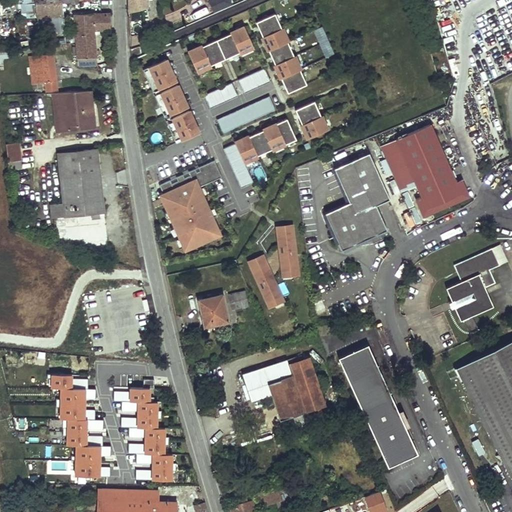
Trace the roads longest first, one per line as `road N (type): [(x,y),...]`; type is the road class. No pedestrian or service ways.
road 1 (tertiary): [(219,511),(155,275),(124,96),(120,0)]
road 2 (unclassified): [(472,511),(392,344),(384,291),(403,252),(511,201)]
road 3 (unknown): [(192,421),(227,413),(228,361),(258,350)]
